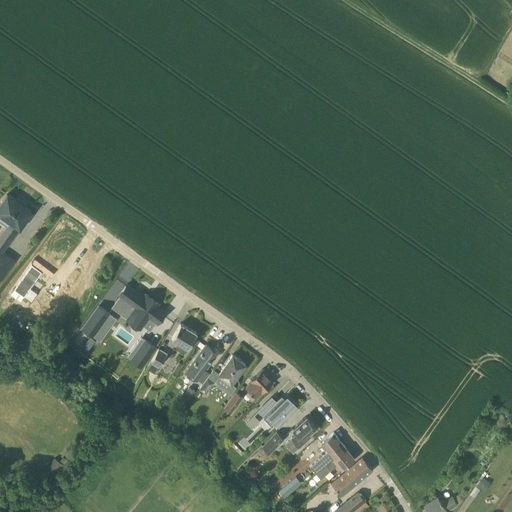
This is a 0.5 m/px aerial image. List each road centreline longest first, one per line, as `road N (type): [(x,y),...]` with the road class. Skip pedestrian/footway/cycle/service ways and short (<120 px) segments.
road 1 (residential): [(407,511),(329,412),(251,342),(45,191)]
road 2 (track): [(511,93),(357,0)]
